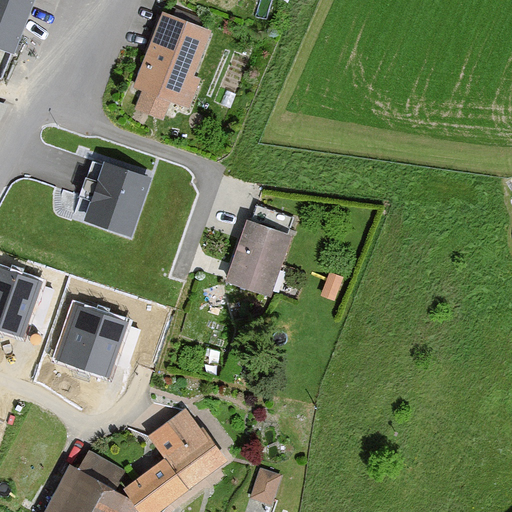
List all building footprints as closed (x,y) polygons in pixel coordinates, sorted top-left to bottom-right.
[(0,0),(0,47),(12,52),(31,0),(0,0)] [(213,27),(156,6),(121,103),(160,117),(166,98),(185,104),(213,27)] [(149,173),(106,158),(87,213),(130,228),(149,173)] [(286,229),(240,215),(220,276),(266,291),(286,229)] [(43,281),(0,266),(0,330),(23,338),(43,281)] [(130,323),(73,303),(54,360),(110,380),(130,323)] [(171,446),(120,482),(141,511),(222,456),(183,401),(154,421),(171,446)] [(120,482),(64,462),(38,511),(140,511),(141,511),(120,482)] [(278,473),(255,466),(247,495),(270,502),(278,473)]
